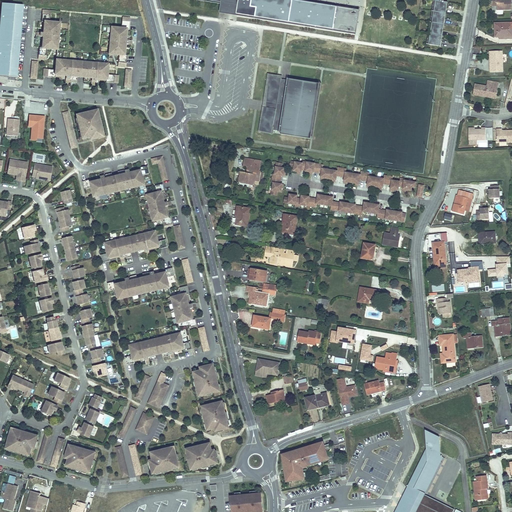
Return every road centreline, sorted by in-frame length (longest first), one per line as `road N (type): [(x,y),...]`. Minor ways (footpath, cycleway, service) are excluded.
road 1 (residential): [(3,411),(60,428),(83,379),(42,205),(0,188)]
road 2 (residential): [(428,394),(419,247),(445,181),(455,110)]
road 3 (tertiary): [(252,428),(184,154)]
road 4 (residential): [(57,93),(58,121),(79,166),(165,150),(190,253)]
road 5 (unclassified): [(266,453),(428,394)]
road 6 (residential): [(190,253),(215,353),(159,367)]
road 7 (unclassified): [(0,460),(84,485),(135,487)]
road 8 (residential): [(159,367),(126,446),(135,487)]
